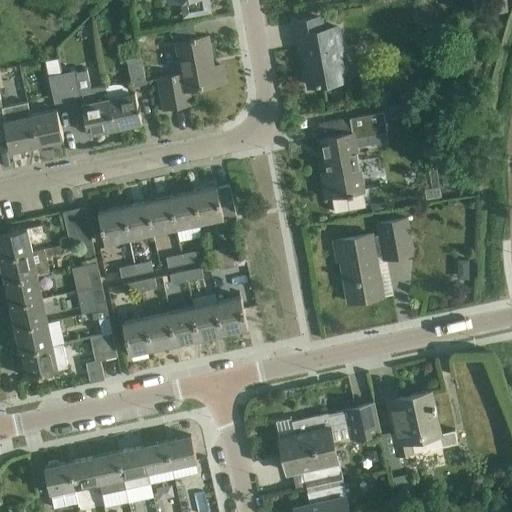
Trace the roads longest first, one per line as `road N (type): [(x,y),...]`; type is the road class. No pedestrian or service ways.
road 1 (residential): [(0,193),(259,130),(267,93),(250,0)]
road 2 (residential): [(227,379),(511,318)]
road 3 (residential): [(0,437),(227,379)]
road 4 (residential): [(255,511),(227,379)]
